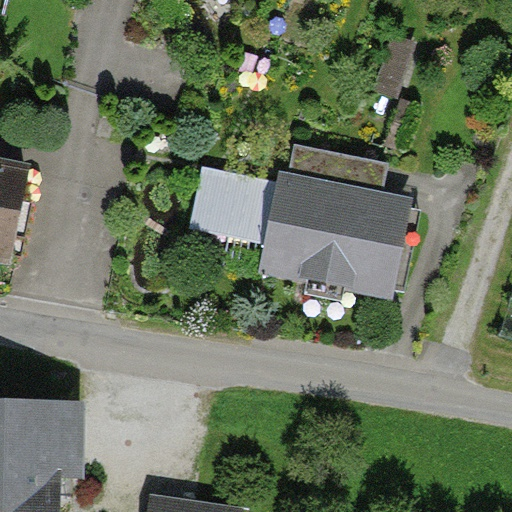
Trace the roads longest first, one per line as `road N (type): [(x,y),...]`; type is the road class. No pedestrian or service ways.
road 1 (unclassified): [(0,324),(511,409)]
road 2 (track): [(511,204),(439,392)]
